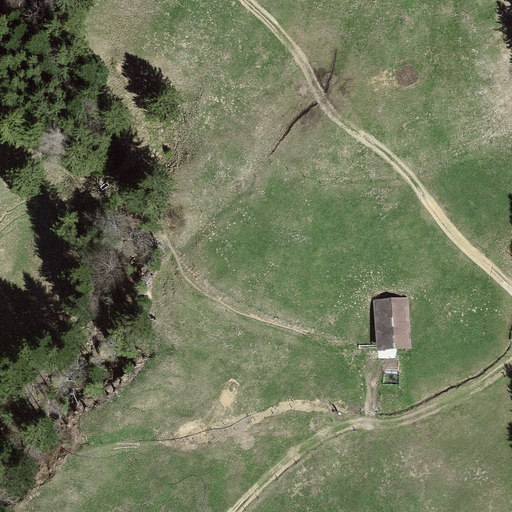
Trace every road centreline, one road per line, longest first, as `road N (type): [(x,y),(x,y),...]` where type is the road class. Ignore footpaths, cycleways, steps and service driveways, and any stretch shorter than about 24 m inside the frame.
road 1 (track): [(511,286),(448,229),(385,149),(340,122),(300,57),(245,0)]
road 2 (track): [(499,371),(436,409),(394,424),(336,430),(236,511)]
